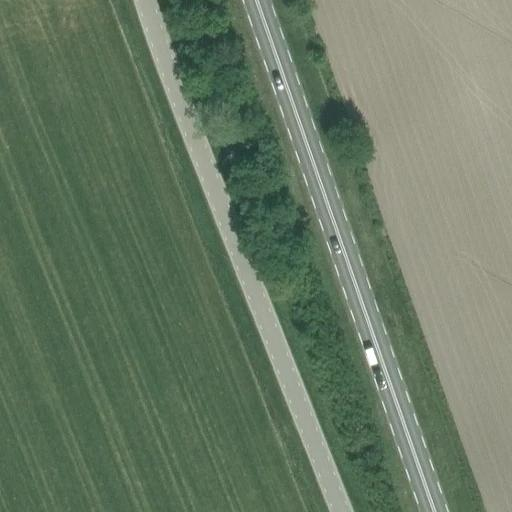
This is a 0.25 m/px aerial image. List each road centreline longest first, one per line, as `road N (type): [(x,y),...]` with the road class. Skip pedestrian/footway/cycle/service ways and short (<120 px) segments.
road 1 (unclassified): [(340,511),(144,0)]
road 2 (primary): [(433,511),(255,0)]
